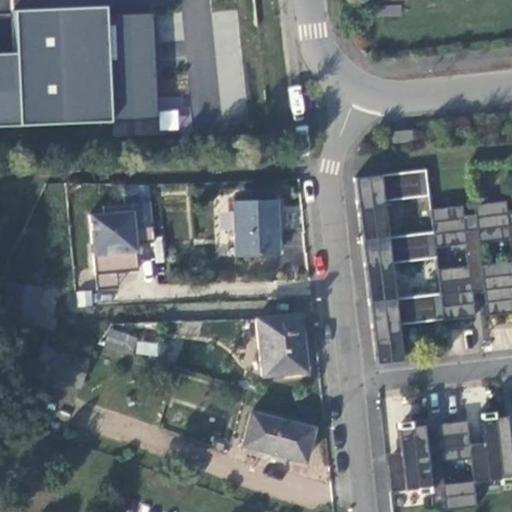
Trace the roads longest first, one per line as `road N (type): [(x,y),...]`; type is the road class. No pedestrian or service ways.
road 1 (unknown): [(365,493),(297,491),(67,414)]
road 2 (unclassified): [(357,88),(330,169),(355,381)]
road 3 (residential): [(511,363),(355,381)]
road 4 (unclassified): [(357,88),(409,94),(511,81)]
road 5 (unclassified): [(355,381),(367,511)]
